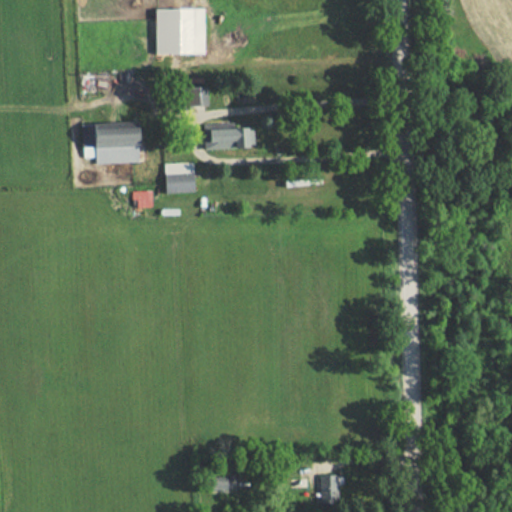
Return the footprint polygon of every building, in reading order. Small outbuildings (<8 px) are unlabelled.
[(204,54),(204,8),(154,8),(154,54),(204,54)] [(94,162),(142,161),(141,123),(82,124),(82,156),(94,156),(94,162)] [(204,149),(255,147),(254,123),(203,125),(204,149)] [(164,162),(164,192),(194,191),(194,162),(164,162)] [(318,503),(337,503),(337,474),(318,474),(318,503)]
